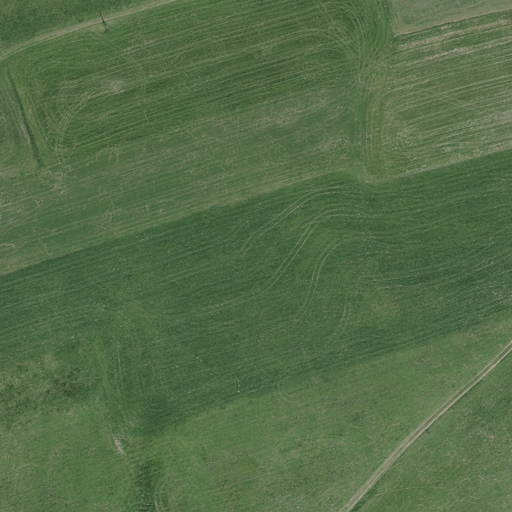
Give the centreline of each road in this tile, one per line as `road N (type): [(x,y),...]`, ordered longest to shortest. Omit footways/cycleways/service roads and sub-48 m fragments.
road 1 (track): [(346,511),(511,345)]
road 2 (track): [(0,48),(170,0)]
